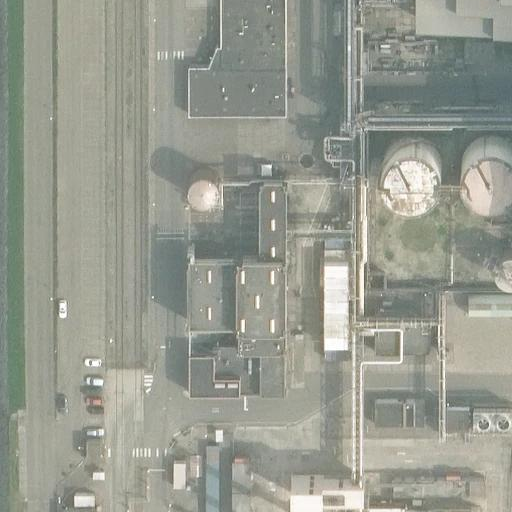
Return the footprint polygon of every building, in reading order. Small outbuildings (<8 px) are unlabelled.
[(285,65),(284,0),(219,0),(220,45),(217,45),(209,67),(190,66),(190,113),(286,113),(285,65)] [(511,0),(416,0),(417,17),(511,18),(511,0)] [(511,38),(501,38),(465,39),(465,60),(468,60),(468,71),(511,71),(511,38)] [(437,172),(437,171),(437,165),(435,159),(431,153),(427,148),(423,145),(417,142),(411,141),(404,140),(395,143),(389,146),(384,150),(380,156),(378,161),(376,166),(376,172),(376,178),(378,184),(381,189),(386,194),(390,198),(397,201),(402,202),(409,202),(415,201),(419,200),(424,197),(429,192),(432,188),(435,183),(437,177),(437,172)] [(511,152),(508,150),(503,147),(498,145),(491,144),(485,144),(479,146),(473,149),(469,153),(465,157),(462,163),(460,169),(459,175),(460,180),(462,186),(465,192),(467,195),(472,199),(476,202),(481,204),(488,206),(493,206),(499,204),(505,202),(510,199),(511,196),(511,152)] [(213,350),(188,350),(189,392),(286,391),(285,175),(282,175),(282,173),(263,174),(263,176),(260,176),(260,181),(259,181),(260,250),(193,251),(193,253),(189,253),(189,259),(187,259),(188,321),(194,321),(194,322),(238,322),(238,342),(213,342),(213,350)] [(436,240),(435,233),(432,229),(428,225),(422,224),(415,224),(410,227),(406,232),(405,236),(404,239),(405,246),(409,251),(414,254),(419,256),(425,255),(431,252),(433,250),(435,246),(436,240)] [(511,291),(468,291),(468,314),(511,314),(511,291)] [(430,351),(430,317),(373,317),(373,350),(430,351)] [(374,400),(374,423),(425,423),(425,400),(374,400)] [(471,423),(471,400),(449,400),(449,423),(471,423)] [(511,404),(474,404),(474,424),(511,425),(511,404)] [(100,458),(100,439),(86,439),(86,458),(100,458)] [(249,511),(250,461),(232,461),(231,511),(249,511)]
